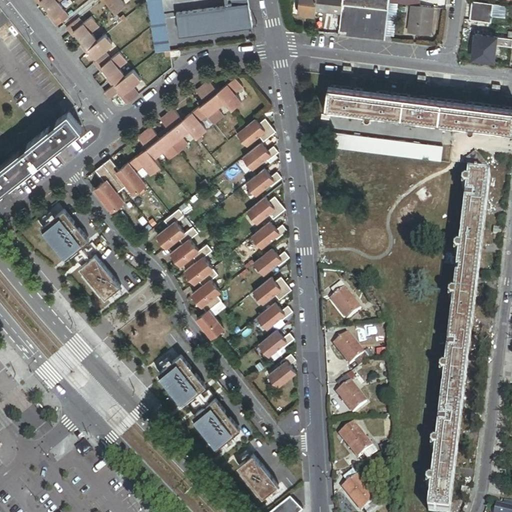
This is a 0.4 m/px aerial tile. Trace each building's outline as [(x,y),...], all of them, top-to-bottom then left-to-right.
[(38,6),(54,26),(66,16),(55,2),(56,0),(37,0),(41,3),(38,6)] [(108,0),(110,2),(118,12),(128,4),(124,0),(108,0)] [(146,0),(156,53),(166,52),(171,51),(162,0),(146,0)] [(248,0),(221,0),(223,7),(230,6),(232,28),(253,25),(248,0)] [(316,13),(318,0),(300,0),(299,16),(316,18),(316,13)] [(343,4),(343,0),(318,0),(316,13),(341,16),(343,4)] [(351,5),(389,10),(390,3),(390,0),(343,0),(343,4),(351,5)] [(497,14),(498,6),(472,2),(470,21),(476,22),(491,24),(492,14),(497,14)] [(389,10),(386,36),(394,37),(398,4),(390,3),(389,10)] [(351,5),(343,4),(341,16),(340,31),(347,32),(351,5)] [(347,32),(386,37),(386,36),(389,10),(351,5),(347,32)] [(230,6),(223,7),(178,13),(180,34),(232,28),(230,6)] [(434,9),(420,7),(414,6),(410,35),(431,37),(434,9)] [(75,30),(78,33),(85,42),(82,44),(86,49),(89,47),(99,40),(92,31),(100,24),(93,16),(85,22),(80,17),(68,26),(73,32),(75,30)] [(489,37),(491,24),(476,22),(474,36),(489,37)] [(494,45),(511,47),(511,32),(509,32),(508,40),(489,37),(474,36),(473,47),(473,51),(471,60),(492,62),(494,45)] [(96,61),(101,67),(103,65),(113,57),(105,48),(114,41),(107,33),(99,40),(89,47),(91,50),(99,59),(96,61)] [(110,79),(115,84),(127,74),(120,66),(128,59),(121,50),(113,57),(103,65),(106,68),(113,76),(110,79)] [(129,102),(140,93),(134,84),(143,77),(135,68),(127,74),(115,84),(106,91),(111,97),(122,88),(125,91),(122,93),(129,102)] [(244,84),(237,76),(223,88),(220,90),(227,98),(233,107),(243,99),(236,91),(244,84)] [(217,87),(211,79),(197,89),(204,98),(206,100),(202,104),(209,113),(218,124),(227,117),(218,105),(227,98),(220,90),(217,87)] [(359,79),(352,79),(351,82),(349,82),(348,86),(358,87),(359,79)] [(395,84),(389,83),(388,87),(386,87),(386,91),(394,92),(395,84)] [(511,108),(329,85),(326,106),(331,107),(365,111),(373,112),(466,124),(474,125),(511,129),(511,108)] [(433,89),(426,88),(425,92),(424,92),(423,95),(432,97),(433,89)] [(470,94),(463,93),(463,97),(461,96),(461,100),(469,101),(470,94)] [(508,99),(501,98),(500,101),(498,101),(498,105),(507,106),(508,99)] [(209,113),(202,104),(187,116),(184,118),(191,127),(198,135),(207,128),(200,119),(209,113)] [(182,115),(175,107),(162,117),(169,126),(171,129),(166,132),(182,153),(191,145),(182,134),(191,127),(184,118),(182,115)] [(0,192),(81,128),(68,111),(0,166),(0,192)] [(257,120),(237,136),(246,147),(260,136),(264,142),(276,132),(266,119),(260,124),(257,120)] [(166,132),(161,136),(159,133),(152,125),(139,135),(146,144),(148,146),(155,155),(164,148),(173,160),(182,153),(166,132)] [(444,147),(323,132),(321,148),(442,163),(444,147)] [(268,151),(262,143),(244,158),(254,169),(267,158),(269,160),(279,152),(274,146),(268,151)] [(155,155),(148,146),(145,149),(130,161),(137,169),(145,163),(152,171),(159,166),(162,169),(165,167),(155,155)] [(474,177),(480,178),(480,175),(488,169),(475,153),(464,162),(474,176),(474,177)] [(112,158),(97,170),(106,181),(97,188),(114,210),(126,200),(119,192),(129,184),(135,192),(147,183),(130,161),(121,169),(112,158)] [(265,170),(247,184),(256,196),(270,185),(272,187),(282,179),(277,173),(271,177),(265,170)] [(460,249),(459,256),(454,297),(453,304),(446,369),(445,377),(437,444),(436,451),(432,480),(431,488),(429,511),(440,511),(449,511),(489,179),(480,178),(474,177),(468,177),(468,183),(467,190),(460,249)] [(205,181),(202,184),(206,188),(208,186),(211,184),(208,179),(205,181)] [(269,202),(265,198),(246,214),(255,225),(269,214),(273,220),(285,210),(275,197),(269,202)] [(67,258),(91,239),(80,227),(78,228),(74,223),(76,221),(65,209),(42,228),(67,258)] [(188,271),(197,283),(201,280),(205,286),(195,294),(209,312),(200,319),(215,337),(227,328),(212,310),(224,300),(219,294),(223,291),(214,280),(220,275),(207,257),(215,251),(210,244),(201,251),(192,239),(201,233),(196,227),(187,233),(178,222),(187,215),(181,209),(166,221),(171,227),(159,236),(169,248),(181,238),(185,244),(174,254),(183,265),(195,256),(200,262),(188,271)] [(270,222),(252,237),(261,248),(275,237),(276,240),(287,231),(282,225),(276,230),(270,222)] [(272,249),(254,263),(263,275),(277,264),(279,266),(289,257),(284,251),(278,256),(272,249)] [(122,285),(97,254),(81,267),(107,298),(122,285)] [(271,278),(252,294),(261,306),(275,295),(279,300),(291,290),(281,277),(275,282),(271,278)] [(332,292),(336,298),(346,290),(342,284),(332,292)] [(346,290),(336,298),(331,301),(348,322),(363,310),(346,290)] [(276,303),(258,317),(267,329),(281,318),(282,320),(293,312),(288,306),(282,311),(276,303)] [(284,337),(278,329),(259,344),(269,355),(282,344),(284,346),(295,338),(290,332),(284,337)] [(349,336),(334,347),(350,367),(354,364),(358,370),(369,361),(368,360),(376,360),(370,352),(364,356),(349,336)] [(160,372),(185,403),(209,384),(198,371),(196,373),(192,367),(194,366),(183,353),(160,372)] [(291,363),(296,359),(291,353),(280,361),(282,364),(270,373),(280,385),(297,371),(291,363)] [(341,393),(351,385),(357,381),(352,375),(337,387),(341,393)] [(367,406),(351,385),(341,393),(337,396),(353,417),(367,406)] [(195,415),(220,446),(243,427),(233,414),(231,416),(226,410),(228,409),(218,396),(195,415)] [(356,462),(362,458),(372,450),(354,426),(338,438),(356,462)] [(390,443),(380,447),(383,455),(393,451),(390,443)] [(282,482),(257,451),(241,464),(265,495),(282,482)] [(377,455),(376,454),(365,462),(367,464),(377,455)] [(347,487),(341,491),(357,511),(375,511),(379,509),(352,474),(343,481),(347,487)] [(266,511),(296,511),(303,507),(291,493),(266,511)]
